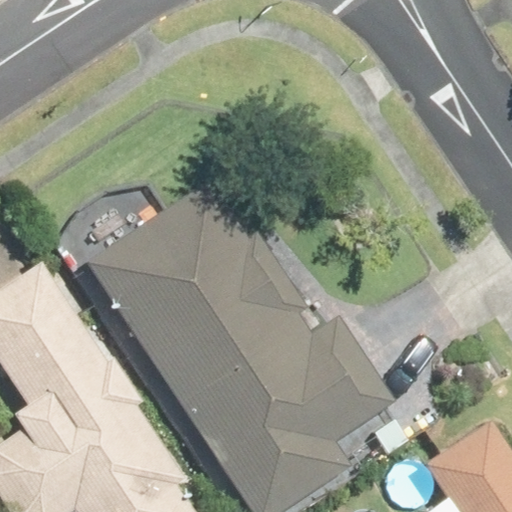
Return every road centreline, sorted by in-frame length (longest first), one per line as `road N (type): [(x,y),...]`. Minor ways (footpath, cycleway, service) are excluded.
road 1 (residential): [(401,0),(511,173)]
road 2 (residential): [(0,72),(112,0)]
